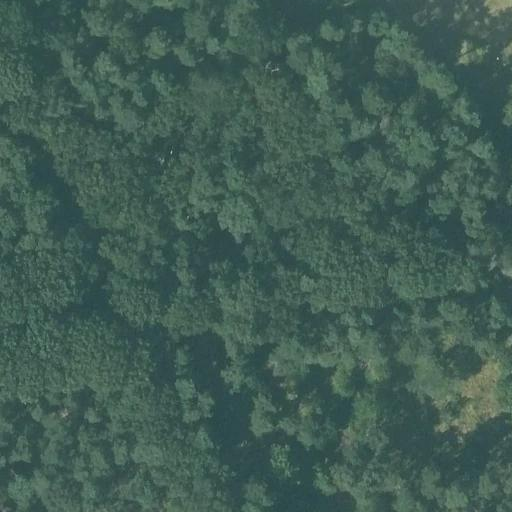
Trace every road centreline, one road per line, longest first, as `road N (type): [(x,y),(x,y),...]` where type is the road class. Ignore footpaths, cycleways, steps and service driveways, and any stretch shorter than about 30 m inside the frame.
road 1 (unclassified): [(139,297),(231,298),(511,256)]
road 2 (track): [(127,297),(58,511)]
road 3 (unclassified): [(87,227),(0,71)]
